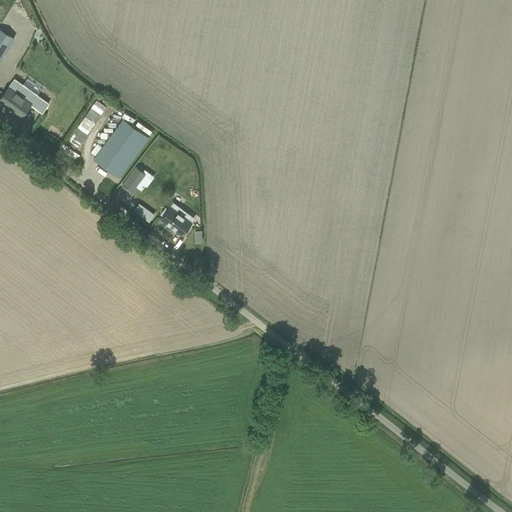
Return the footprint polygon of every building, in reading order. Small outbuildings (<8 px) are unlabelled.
[(0,60),(14,38),(0,30),(0,60)] [(0,98),(0,100),(11,109),(11,108),(22,116),(30,104),(41,112),(47,104),(47,103),(34,94),(27,89),(14,79),(13,80),(5,92),(0,98)] [(123,117),(98,152),(93,160),(94,161),(94,160),(118,178),(149,136),(127,119),(123,117)] [(136,167),(122,186),(133,195),(148,177),(136,167)] [(180,176),(171,187),(180,196),(190,185),(180,176)] [(184,218),(187,214),(173,202),(168,209),(166,207),(160,214),(163,216),(160,219),(181,234),(190,222),(184,218)]
